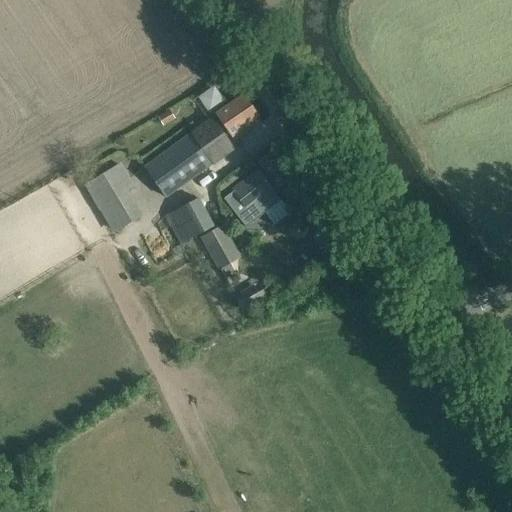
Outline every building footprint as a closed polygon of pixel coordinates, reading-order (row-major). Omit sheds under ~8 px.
[(227,107),(218,113),(235,139),(248,130),(259,122),(260,121),(257,117),(257,116),(243,96),(227,107)] [(169,109),(157,116),(162,124),(174,117),(169,109)] [(235,139),(218,113),(211,117),(145,166),(166,197),(239,144),(235,139)] [(289,179),(273,152),(259,160),(276,187),(289,179)] [(99,210),(125,194),(133,189),(118,164),(84,185),(99,210)] [(223,198),(245,227),(280,200),(258,171),(223,198)] [(182,244),(216,224),(199,195),(165,216),(182,244)] [(203,237),(220,268),(238,258),(221,227),(203,237)] [(235,297),(242,309),(261,299),(254,286),(235,297)]
